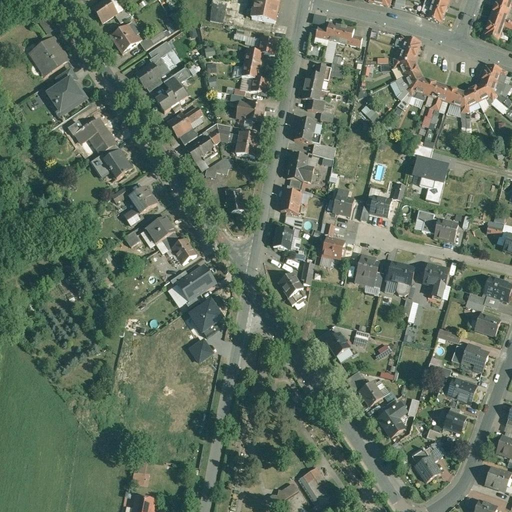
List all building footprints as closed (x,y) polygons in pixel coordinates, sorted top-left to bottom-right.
[(113,0),(109,0),(94,10),(99,18),(98,20),(100,23),(102,22),(103,24),(118,14),(115,9),(118,7),(113,0)] [(227,1),(221,0),(212,0),(211,22),(223,24),(227,1)] [(280,0),(256,0),(252,20),(275,24),(280,0)] [(449,4),(437,0),(423,0),(426,1),(433,3),(431,8),(445,13),(449,4)] [(511,5),(497,0),(496,4),(494,9),(509,14),(510,9),(511,9),(511,5)] [(409,7),(395,3),(393,9),(408,12),(409,7)] [(123,11),(119,6),(118,7),(115,9),(118,14),(123,11)] [(425,6),(422,13),(429,15),(431,8),(425,6)] [(445,13),(431,8),(429,15),(422,13),(421,17),(439,24),(442,22),(445,13)] [(509,14),(494,9),(493,14),(492,14),(491,18),(511,25),(511,21),(507,19),(508,15),(509,14)] [(127,12),(117,18),(121,24),(131,18),(127,12)] [(50,18),(41,24),(49,36),(50,35),(57,30),(50,18)] [(511,25),(491,18),(489,23),(488,28),(502,33),(504,28),(511,30),(511,25)] [(132,24),(122,30),(121,30),(121,31),(118,33),(118,32),(110,37),(123,56),(130,50),(142,41),(138,36),(139,33),(132,24)] [(342,28),(329,25),(328,32),(318,30),(316,39),(339,44),(342,28)] [(355,31),(342,28),(339,44),(361,49),(363,40),(353,38),(355,31)] [(502,33),(488,28),(485,35),(484,37),(485,37),(486,39),(486,40),(498,44),(504,46),(506,42),(500,39),(502,33)] [(250,34),(236,31),(234,39),(249,42),(250,34)] [(163,32),(142,46),(146,51),(166,37),(163,32)] [(508,35),(502,33),(500,39),(506,42),(508,35)] [(49,36),(38,43),(42,48),(54,40),(50,35),(49,36)] [(420,43),(407,38),(407,39),(401,36),(400,41),(406,43),(403,50),(418,55),(420,48),(421,46),(419,43),(420,43)] [(59,50),(53,41),(54,40),(42,48),(31,55),(35,61),(37,60),(43,70),(48,67),(52,73),(69,62),(60,49),(59,50)] [(278,45),(262,41),(259,54),(248,52),(275,58),(278,45)] [(167,43),(149,55),(152,60),(159,56),(161,60),(173,52),(167,43)] [(418,55),(403,50),(400,60),(394,60),(394,65),(415,63),(416,60),(418,55)] [(275,58),(248,52),(245,66),(261,69),(263,56),(275,58)] [(152,60),(150,62),(152,65),(137,76),(146,90),(146,89),(160,80),(162,78),(170,73),(161,60),(159,56),(152,60)] [(415,63),(394,65),(394,69),(394,70),(401,69),(405,78),(419,71),(417,67),(415,63)] [(344,68),(332,65),(330,77),(341,80),(344,68)] [(261,69),(245,66),(243,79),(270,84),(258,82),(261,69)] [(315,76),(309,75),(306,88),(322,91),(326,69),(317,67),(315,76)] [(502,71),(489,67),(486,68),(483,77),(498,82),(500,75),(506,78),(508,73),(502,71)] [(192,78),(186,69),(174,77),(179,86),(180,86),(192,78)] [(70,71),(57,80),(60,84),(63,83),(66,88),(72,84),(77,81),(70,71)] [(419,71),(405,78),(406,80),(410,87),(405,92),(408,94),(409,95),(423,79),(419,71)] [(506,78),(500,75),(498,82),(504,84),(506,78)] [(174,77),(164,84),(170,92),(179,86),(174,77)] [(498,82),(483,77),(480,86),(496,100),(496,99),(499,96),(494,92),(498,82)] [(405,78),(398,81),(401,87),(400,88),(401,88),(401,87),(404,85),(403,82),(406,80),(405,78)] [(270,84),(243,79),(242,79),(254,81),(251,94),(267,98),(270,84)] [(423,79),(409,95),(412,98),(416,93),(427,97),(429,98),(434,83),(423,79)] [(160,80),(146,89),(150,94),(163,85),(160,80)] [(504,84),(498,82),(494,92),(499,96),(501,95),(504,85),(504,84)] [(66,88),(63,83),(60,84),(47,93),(56,107),(54,109),(60,118),(87,100),(80,91),(78,92),(72,84),(66,88)] [(444,86),(434,83),(429,98),(434,99),(431,108),(431,110),(435,111),(444,86)] [(170,92),(156,102),(165,115),(188,99),(180,86),(179,86),(170,92)] [(444,86),(435,111),(439,113),(443,102),(448,104),(453,90),(444,86)] [(480,86),(472,90),(479,103),(485,100),(488,99),(493,103),(496,100),(480,86)] [(322,91),(306,88),(303,101),(310,102),(308,111),(317,113),(318,107),(320,99),(322,91)] [(464,93),(453,90),(448,104),(461,108),(461,115),(466,115),(464,93)] [(472,90),(464,93),(466,115),(470,114),(470,108),(479,103),(472,90)] [(404,91),(396,99),(399,104),(408,94),(405,92),(404,91)] [(427,97),(416,93),(412,98),(414,99),(424,102),(425,102),(427,97)] [(409,95),(398,107),(404,111),(412,98),(409,95)] [(511,107),(511,104),(501,95),(499,96),(496,99),(509,111),(511,107)] [(245,99),(232,96),(231,103),(244,105),(245,99)] [(434,99),(429,98),(426,106),(431,108),(434,99)] [(448,104),(443,102),(439,113),(440,113),(445,114),(448,104)] [(265,107),(250,104),(249,110),(240,108),(238,120),(245,122),(246,123),(246,122),(262,125),(265,107)] [(364,106),(358,113),(371,122),(376,116),(364,106)] [(392,114),(398,117),(401,110),(394,108),(392,114)] [(183,116),(169,125),(178,138),(179,138),(192,129),(190,125),(203,116),(199,109),(185,118),(183,116)] [(432,120),(431,123),(436,125),(440,113),(439,113),(435,111),(432,120)] [(334,116),(322,113),(320,121),(332,123),(334,116)] [(212,128),(217,125),(210,114),(205,117),(212,128)] [(97,121),(90,126),(89,126),(87,128),(82,131),(78,124),(68,131),(73,138),(75,137),(81,147),(89,142),(96,153),(111,143),(112,142),(97,121)] [(315,125),(299,122),(295,143),(315,147),(319,148),(319,147),(321,138),(313,136),(315,125)] [(217,125),(206,133),(209,137),(207,138),(213,147),(215,146),(221,143),(217,125)] [(231,128),(217,125),(221,143),(228,144),(231,134),(230,133),(231,128)] [(192,129),(179,138),(185,147),(198,138),(192,129)] [(259,139),(241,135),(240,140),(237,139),(235,145),(257,150),(259,139)] [(207,138),(187,151),(196,164),(203,159),(205,163),(218,155),(213,147),(207,138)] [(111,143),(96,153),(100,158),(114,149),(111,143)] [(257,150),(235,145),(233,156),(255,160),(257,150)] [(434,151),(416,146),(414,158),(420,159),(419,162),(430,165),(434,151)] [(328,149),(319,147),(319,148),(315,147),(313,156),(326,159),(328,149)] [(100,158),(97,160),(101,166),(118,154),(114,149),(100,158)] [(101,166),(94,170),(101,180),(110,174),(111,175),(113,175),(117,181),(115,182),(116,184),(125,177),(125,176),(132,171),(129,167),(128,167),(127,165),(125,165),(123,162),(122,159),(119,154),(118,154),(101,166)] [(452,166),(454,158),(439,154),(437,163),(452,166)] [(308,159),(292,156),(288,180),(292,181),(303,183),(303,181),(311,183),(314,169),(306,168),(308,159)] [(97,160),(90,165),(94,170),(101,166),(97,160)] [(231,161),(225,161),(207,172),(228,177),(231,161)] [(419,162),(415,176),(422,178),(443,183),(446,174),(447,169),(430,165),(419,162)] [(209,163),(199,169),(203,174),(212,168),(209,163)] [(353,176),(339,172),(337,180),(351,183),(353,176)] [(443,183),(422,178),(420,188),(429,190),(426,202),(439,205),(447,174),(446,174),(443,183)] [(303,183),(292,181),(290,187),(302,191),(303,183)] [(398,185),(394,201),(402,203),(406,187),(398,185)] [(138,209),(125,218),(132,228),(143,220),(141,217),(157,206),(145,189),(131,198),(131,199),(138,209)] [(125,190),(113,199),(113,198),(112,199),(117,205),(129,196),(131,199),(131,198),(125,190)] [(349,194),(338,191),(333,214),(350,218),(355,202),(347,200),(349,194)] [(301,195),(286,192),(281,213),(297,216),(301,195)] [(240,193),(228,194),(231,216),(243,214),(240,193)] [(392,203),(375,198),(371,214),(389,218),(392,203)] [(459,227),(439,222),(434,221),(435,216),(419,213),(417,222),(425,224),(422,233),(435,236),(435,239),(455,244),(459,227)] [(338,217),(325,214),(322,225),(327,226),(335,228),(338,217)] [(471,219),(464,217),(461,230),(468,231),(471,219)] [(303,221),(286,218),(285,224),(296,229),(302,231),(303,221)] [(166,219),(148,231),(158,246),(163,242),(166,247),(178,240),(175,235),(176,234),(166,219)] [(335,228),(327,226),(325,236),(333,238),(334,234),(344,237),(345,231),(335,228)] [(503,231),(489,227),(488,234),(502,237),(503,231)] [(294,234),(279,231),(274,254),(284,256),(285,251),(290,252),(294,234)] [(134,233),(125,239),(132,249),(141,243),(134,233)] [(345,244),(328,240),(323,258),(331,260),(332,258),(341,260),(345,244)] [(195,259),(184,244),(171,253),(176,260),(174,261),(178,266),(180,265),(182,268),(195,259)] [(174,268),(166,256),(159,261),(168,273),(174,268)] [(377,261),(362,258),(356,284),(374,289),(378,274),(380,265),(376,264),(377,261)] [(315,262),(306,260),(303,275),(313,279),(315,267),(314,267),(315,262)] [(416,270),(392,265),(388,282),(399,285),(411,288),(416,270)] [(450,272),(428,267),(424,285),(435,288),(444,290),(445,290),(450,272)] [(181,283),(179,285),(191,303),(216,285),(205,268),(191,277),(181,283)] [(188,271),(177,278),(181,283),(191,277),(188,271)] [(384,275),(378,274),(374,289),(381,290),(384,275)] [(313,279),(303,275),(302,281),(305,282),(304,287),(311,288),(313,279)] [(293,277),(280,286),(290,300),(291,301),(303,292),(304,292),(293,277)] [(511,286),(491,279),(485,296),(485,297),(486,296),(488,297),(507,304),(508,304),(511,291),(511,286)] [(411,288),(399,285),(396,293),(399,297),(405,298),(409,296),(411,288)] [(444,290),(435,288),(433,299),(442,301),(444,290)] [(303,292),(291,301),(290,300),(288,301),(293,309),(307,299),(303,292)] [(211,312),(222,304),(216,295),(205,302),(211,312)] [(484,299),(471,295),(469,302),(485,307),(488,297),(486,296),(485,297),(485,296),(484,299)] [(413,303),(407,302),(403,316),(410,318),(413,303)] [(485,307),(469,302),(467,308),(483,313),(485,307)] [(420,305),(413,303),(410,318),(417,320),(420,305)] [(501,322),(483,316),(483,315),(482,315),(476,331),(477,332),(477,331),(495,338),(496,339),(502,321),(501,321),(501,322)] [(415,340),(415,330),(404,329),(403,340),(415,340)] [(370,334),(357,331),(355,338),(368,342),(370,334)] [(462,338),(440,332),(438,339),(460,345),(462,338)] [(340,336),(328,344),(337,358),(350,350),(340,336)] [(481,350),(469,346),(467,351),(458,348),(452,363),(483,374),(489,355),(480,352),(481,350)] [(438,368),(430,366),(428,373),(436,376),(438,368)] [(452,372),(438,368),(436,376),(450,380),(452,372)] [(451,389),(442,386),(442,387),(445,388),(443,397),(439,396),(436,405),(452,410),(457,412),(460,403),(473,407),(472,406),(478,390),(479,390),(454,381),(454,382),(451,389)] [(373,386),(361,394),(370,407),(382,399),(373,386)] [(413,401),(408,416),(415,419),(420,403),(413,401)] [(401,407),(379,421),(392,439),(405,430),(399,421),(406,416),(406,414),(401,407)] [(457,412),(452,410),(445,429),(462,435),(467,420),(459,418),(461,413),(457,412)] [(151,425),(140,423),(137,439),(149,441),(151,425)] [(440,444),(426,439),(424,446),(429,448),(432,446),(434,448),(440,444)] [(511,443),(503,440),(498,455),(511,459),(511,443)] [(440,461),(432,449),(426,453),(430,459),(431,459),(435,465),(440,461)] [(425,452),(413,460),(418,467),(430,459),(426,453),(425,452)] [(418,467),(417,469),(427,484),(441,475),(435,465),(431,459),(430,459),(418,467)] [(147,487),(149,474),(144,474),(145,463),(135,461),(133,473),(129,472),(128,485),(147,487)] [(317,470),(304,478),(308,485),(321,477),(317,470)] [(511,477),(511,475),(499,471),(499,473),(492,470),(486,487),(496,491),(497,491),(497,490),(505,492),(506,487),(508,488),(511,477)] [(292,487),(282,493),(279,492),(278,498),(273,497),(273,498),(275,498),(274,503),(277,503),(279,507),(280,506),(283,511),(332,511),(341,507),(321,477),(308,485),(304,478),(300,481),(301,481),(318,508),(310,511),(305,511),(302,507),(304,505),(305,502),(299,493),(300,493),(296,488),(292,487)] [(153,511),(155,503),(137,499),(134,511),(153,511)] [(496,511),(498,510),(479,503),(476,511),(496,511)]
